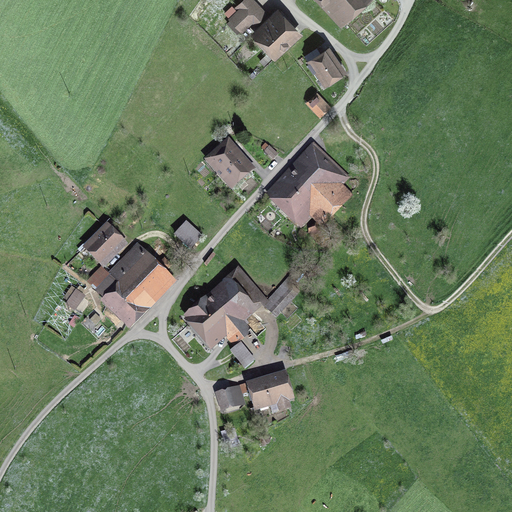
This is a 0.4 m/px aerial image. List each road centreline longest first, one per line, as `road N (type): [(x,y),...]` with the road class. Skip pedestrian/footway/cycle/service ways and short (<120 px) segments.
road 1 (track): [(341,104),(347,129),(375,160),(366,234),(420,304),(446,303),(511,234)]
road 2 (unclassified): [(355,84),(165,302)]
road 3 (track): [(202,383),(235,381),(351,345),(430,309)]
road 4 (unclassified): [(133,332),(53,402),(0,476)]
road 5 (unclassified): [(162,340),(208,398),(211,511)]
